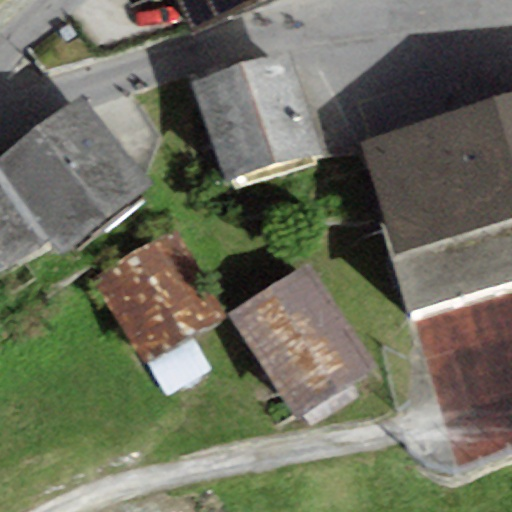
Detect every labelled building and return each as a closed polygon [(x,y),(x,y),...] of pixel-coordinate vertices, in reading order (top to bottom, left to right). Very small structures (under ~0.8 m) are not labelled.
[(179,0),(196,36),(277,0),(179,0)] [(321,153),(286,50),(193,83),(228,186),(321,153)] [(151,182),(79,97),(0,157),(0,168),(59,237),(70,250),(151,182)] [(511,97),(361,143),(388,227),(382,229),(406,313),(511,282),(511,97)] [(0,272),(59,237),(0,168),(0,272)] [(223,323),(172,234),(97,277),(147,366),(223,323)] [(375,366),(304,267),(231,319),(302,418),(375,366)]
